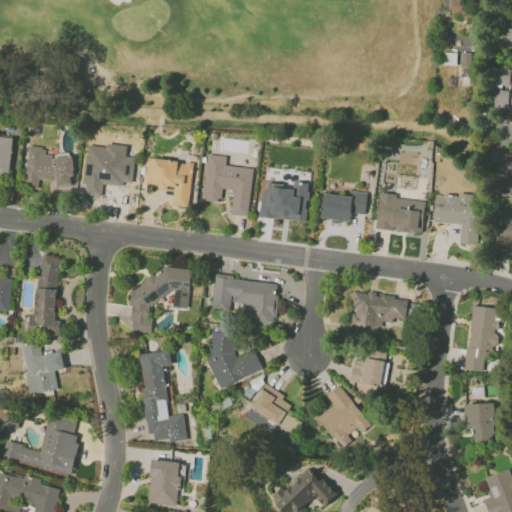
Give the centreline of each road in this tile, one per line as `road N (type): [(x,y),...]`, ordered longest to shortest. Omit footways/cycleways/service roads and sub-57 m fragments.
road 1 (residential): [(511,290),(0,217)]
road 2 (residential): [(103,233),(95,329),(114,443),(104,511)]
road 3 (residential): [(456,511),(431,408),(448,275)]
